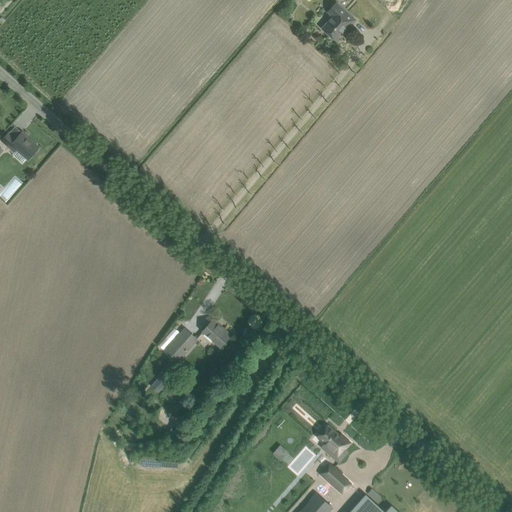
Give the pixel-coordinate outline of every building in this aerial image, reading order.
[(326,22),(327,23),(322,29),(335,41),(346,29),(347,30),(356,20),(336,2),(327,12),(326,13),(330,17),(326,22)] [(28,159),(37,149),(39,147),(32,141),(30,142),(21,134),(16,139),(9,132),(2,141),(14,152),(17,149),(28,159)] [(220,346),(224,342),(230,335),(223,328),(221,330),(211,322),(203,331),(220,346)] [(178,363),(199,339),(184,327),(179,333),(164,351),(178,363)] [(150,386),(157,392),(167,380),(160,375),(150,386)] [(341,434),(340,435),(328,425),(325,428),(323,427),(318,433),(319,434),(320,434),(316,437),(324,444),(321,447),(327,453),(331,450),(341,460),(342,460),(349,452),(345,449),(350,443),(341,434)] [(172,428),(168,433),(180,443),(184,437),(172,428)] [(279,444),(272,453),(280,460),(288,451),(279,444)] [(341,475),(341,474),(334,468),(331,471),(329,474),(324,469),(320,474),(342,493),(345,490),(345,491),(351,484),(341,475)] [(300,511),(299,511),(328,511),(332,507),(316,493),(310,500),(310,501),(301,511),(300,511)] [(398,511),(392,505),(385,511),(366,494),(350,511),(398,511)]
